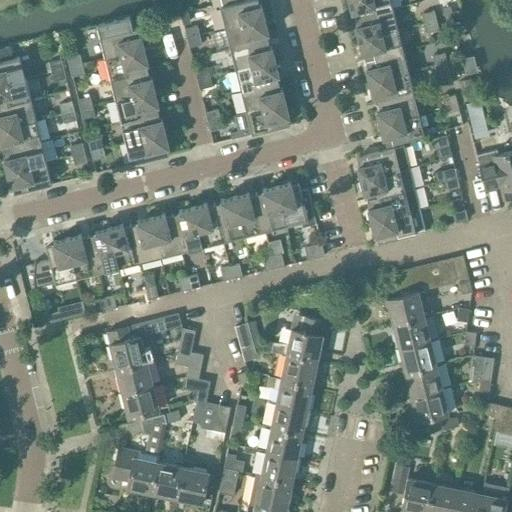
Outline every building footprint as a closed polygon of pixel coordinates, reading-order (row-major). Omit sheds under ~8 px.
[(225,28),(264,18),(261,4),(259,5),(258,0),(245,0),(220,0),(222,6),(220,6),(225,28)] [(392,8),(390,0),(348,0),(352,11),(353,11),(355,18),(392,8)] [(398,29),(392,8),(355,18),(356,25),(355,25),(358,39),(398,29)] [(424,23),(436,20),(434,10),(422,13),(424,23)] [(105,58),(144,48),(141,34),(137,35),(135,28),(132,28),(129,17),(97,25),(100,36),(99,36),(105,58)] [(225,28),(231,49),(268,39),(266,32),(268,32),(264,18),(225,28)] [(436,20),(424,23),(426,32),(439,29),(436,20)] [(187,37),(199,34),(197,25),(184,28),(187,37)] [(403,50),(398,29),(358,39),(362,53),(363,53),(365,60),(403,50)] [(199,34),(187,37),(189,47),(202,44),(199,34)] [(231,49),(236,70),(275,60),(271,46),(270,46),(268,39),(231,49)] [(0,84),(25,78),(20,56),(12,58),(9,47),(0,49),(0,84)] [(105,58),(110,79),(148,69),(146,63),(148,62),(144,48),(105,58)] [(408,71),(403,50),(365,60),(367,67),(365,67),(369,81),(408,71)] [(434,65),(447,62),(444,52),(432,55),(434,65)] [(69,67),(82,64),(79,54),(67,57),(69,67)] [(51,71),(64,68),(61,59),(49,62),(51,71)] [(236,70),(241,91),(279,81),(277,74),(278,74),(275,60),(236,70)] [(447,62),(434,65),(437,74),(449,71),(447,62)] [(82,64),(69,67),(72,76),(84,73),(82,64)] [(197,79),(210,76),(207,67),(195,70),(197,79)] [(64,68),(51,71),(54,81),(66,78),(64,68)] [(110,79),(115,100),(155,90),(151,76),(150,76),(148,69),(110,79)] [(413,92),(408,71),(369,81),(372,95),(374,95),(376,102),(413,92)] [(210,76),(197,79),(200,89),(212,86),(210,76)] [(0,106),(30,99),(25,78),(0,84),(0,106)] [(241,91),(246,112),(285,102),(282,88),(280,88),(279,81),(241,91)] [(115,100),(121,121),(158,111),(156,104),(158,104),(155,90),(115,100)] [(418,113),(413,92),(376,102),(377,109),(376,109),(379,123),(418,113)] [(445,107),(457,104),(455,94),(442,97),(445,107)] [(80,109),(92,106),(90,96),(78,99),(80,109)] [(0,128),(35,120),(30,99),(0,106),(0,128)] [(62,113),(74,110),(72,101),(59,104),(62,113)] [(252,133),(289,124),(287,116),(289,116),(285,102),(246,112),(252,133)] [(457,104),(445,107),(447,116),(460,113),(457,104)] [(92,106),(80,109),(82,118),(95,115),(92,106)] [(208,121),(220,118),(218,109),(205,112),(208,121)] [(74,110),(62,113),(64,123),(76,120),(74,110)] [(121,121),(126,142),(165,132),(162,118),(160,118),(158,111),(121,121)] [(418,113),(379,123),(383,137),(384,137),(386,144),(424,135),(418,113)] [(220,118),(208,121),(210,131),(222,128),(220,118)] [(41,141),(35,120),(0,128),(0,143),(1,143),(3,150),(41,141)] [(131,163),(164,155),(169,154),(167,146),(168,146),(165,132),(126,142),(131,163)] [(449,144),(446,134),(434,138),(436,147),(449,144)] [(90,151),(103,148),(100,138),(88,141),(90,151)] [(46,162),(41,141),(3,150),(5,157),(3,157),(7,172),(46,162)] [(72,155),(85,152),(82,143),(70,146),(72,155)] [(404,145),(356,157),(358,164),(357,165),(360,179),(409,167),(404,145)] [(103,148),(90,151),(93,160),(105,157),(103,148)] [(476,155),(484,189),(486,189),(485,187),(500,183),(504,198),(511,196),(511,150),(498,154),(497,149),(476,155)] [(85,152),(72,155),(74,165),(87,162),(85,152)] [(14,193),(51,183),(46,162),(7,172),(10,186),(12,185),(14,193)] [(360,179),(364,193),(365,192),(367,199),(414,188),(409,167),(360,179)] [(444,180),(457,177),(454,167),(442,171),(444,180)] [(457,177),(444,180),(447,190),(459,186),(457,177)] [(277,186),(286,225),(301,221),(302,227),(316,223),(307,189),(301,191),(298,182),(291,184),(291,182),(277,186)] [(265,230),(286,225),(277,186),(262,189),(263,191),(256,192),(265,230)] [(367,199),(369,206),(367,207),(371,221),(419,209),(414,188),(367,199)] [(244,235),(265,230),(256,192),(249,194),(249,193),(235,196),(244,235)] [(223,240),(244,235),(235,196),(221,200),(221,201),(214,203),(223,240)] [(202,246),(223,240),(214,203),(207,205),(207,203),(193,207),(202,246)] [(181,251),(202,246),(193,207),(179,210),(179,212),(172,213),(181,251)] [(371,221),(374,235),(376,235),(378,242),(424,230),(419,209),(371,221)] [(455,223),(467,220),(467,219),(465,210),(453,213),(455,223)] [(160,256),(181,251),(172,213),(165,215),(165,214),(151,217),(160,256)] [(140,261),(160,256),(151,217),(137,220),(137,222),(130,224),(140,261)] [(119,267),(140,261),(130,224),(123,225),(123,224),(109,227),(119,267)] [(98,272),(119,267),(109,227),(95,231),(95,232),(88,234),(98,272)] [(77,277),(98,272),(88,234),(81,236),(81,234),(67,238),(77,277)] [(77,277),(67,238),(53,241),(53,243),(46,245),(49,259),(35,263),(36,261),(35,261),(34,265),(33,273),(33,277),(33,280),(34,288),(77,277)] [(314,245),(317,257),(324,255),(321,243),(314,245)] [(317,257),(314,245),(304,247),(308,259),(317,257)] [(271,254),(275,267),(284,264),(281,252),(271,254)] [(275,267),(271,254),(262,257),(265,269),(275,267)] [(456,282),(458,281),(468,279),(462,255),(451,258),(456,282)] [(445,285),(456,282),(451,258),(439,261),(445,285)] [(433,288),(445,285),(439,261),(427,264),(433,288)] [(229,265),(233,278),(242,275),(239,263),(229,265)] [(421,291),(433,288),(427,264),(416,267),(421,291)] [(233,278),(229,265),(220,267),(223,280),(233,278)] [(410,294),(417,292),(421,291),(416,267),(404,270),(410,294)] [(404,270),(393,273),(392,273),(398,297),(410,294),(404,270)] [(188,276),(191,289),(200,286),(197,274),(188,276)] [(191,289),(188,276),(178,279),(181,291),(191,289)] [(458,281),(461,293),(471,291),(468,279),(458,281)] [(145,286),(149,299),(158,296),(155,284),(145,286)] [(149,299),(145,286),(136,289),(139,301),(149,299)] [(424,317),(417,292),(410,294),(398,297),(386,299),(393,324),(424,317)] [(104,297),(107,309),(116,307),(113,294),(104,297)] [(107,309),(104,297),(94,299),(97,312),(107,309)] [(469,309),(459,308),(457,320),(467,322),(469,309)] [(61,321),(59,311),(42,315),(46,325),(47,324),(61,321)] [(273,343),(272,351),(286,354),(317,360),(322,335),(321,335),(324,320),(304,316),(302,323),(292,321),(288,344),(273,341),(273,343)] [(393,324),(399,348),(430,340),(424,317),(393,324)] [(247,322),(235,325),(242,351),(254,347),(247,322)] [(127,327),(106,332),(110,344),(108,344),(114,369),(145,361),(139,336),(136,324),(127,327)] [(181,328),(176,353),(189,355),(189,352),(193,330),(181,328)] [(476,333),(465,332),(464,344),(474,346),(476,333)] [(399,348),(405,372),(436,365),(430,340),(399,348)] [(254,348),(241,351),(244,361),(256,357),(254,348)] [(174,363),(187,365),(185,376),(197,379),(202,354),(189,352),(189,355),(176,353),(174,363)] [(312,384),(317,360),(286,354),(281,378),(312,384)] [(493,358),(473,355),(471,368),(470,368),(468,381),(471,381),(481,379),(490,380),(493,358)] [(114,369),(121,393),(152,385),(145,361),(114,369)] [(405,372),(411,396),(442,388),(436,365),(405,372)] [(237,374),(240,387),(250,384),(247,371),(237,374)] [(185,376),(182,389),(192,391),(190,400),(196,401),(205,402),(210,381),(197,379),(185,376)] [(307,409),(312,384),(281,378),(276,402),(307,409)] [(491,380),(490,380),(481,379),(479,391),(489,393),(491,380)] [(127,417),(158,410),(152,385),(121,393),(127,417)] [(448,412),(442,388),(411,396),(417,420),(448,412)] [(217,405),(205,402),(196,401),(192,422),(201,424),(200,427),(212,430),(217,405)] [(302,433),(307,409),(276,402),(271,426),(302,433)] [(498,416),(501,406),(488,403),(486,409),(485,413),(498,416)] [(234,419),(243,421),(245,406),(237,404),(234,419)] [(217,405),(212,430),(211,438),(222,441),(224,432),(229,407),(217,405)] [(511,408),(501,406),(498,416),(495,430),(507,433),(511,411),(511,408)] [(178,411),(163,414),(166,423),(180,420),(178,411)] [(114,471),(129,476),(127,488),(152,493),(158,462),(166,423),(163,414),(140,420),(144,433),(148,433),(145,449),(140,450),(140,451),(119,448),(114,471)] [(442,420),(444,429),(459,426),(457,417),(442,420)] [(243,421),(234,419),(231,433),(240,435),(243,421)] [(444,429),(442,420),(428,424),(431,433),(444,429)] [(297,457),(302,433),(271,426),(266,451),(297,457)] [(224,468),(233,469),(236,455),(238,444),(229,442),(227,453),(224,468)] [(292,481),(297,457),(266,451),(261,475),(292,481)] [(152,493),(176,498),(183,467),(158,462),(152,493)] [(409,466),(397,464),(392,490),(403,492),(409,466)] [(183,467),(176,498),(201,503),(207,472),(183,467)] [(239,471),(233,469),(224,468),(221,482),(219,492),(233,495),(239,471)] [(292,481),(261,475),(253,474),(246,511),(248,511),(273,511),(275,504),(287,506),(292,481)] [(418,511),(426,511),(433,483),(409,478),(402,509),(418,511)] [(452,511),(458,488),(433,483),(426,511),(452,511)] [(452,511),(478,511),(482,493),(458,488),(452,511)] [(504,511),(507,498),(482,493),(478,511),(504,511)]
